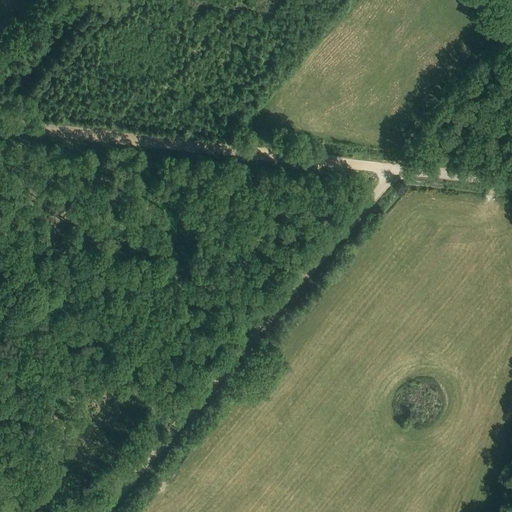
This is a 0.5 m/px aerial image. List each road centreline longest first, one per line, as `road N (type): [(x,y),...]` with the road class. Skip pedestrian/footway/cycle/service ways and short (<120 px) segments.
road 1 (track): [(103,511),(399,169),(511,180)]
road 2 (track): [(0,124),(399,169)]
